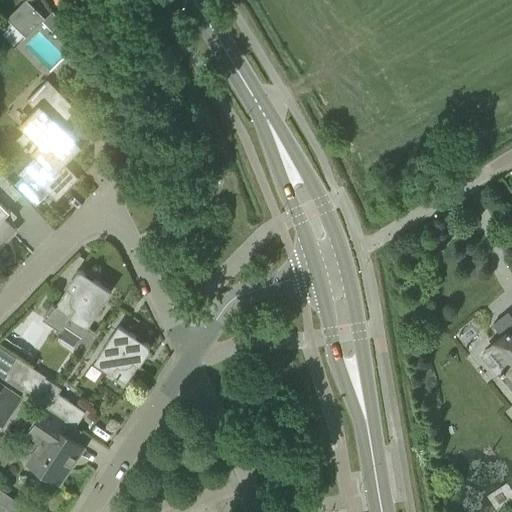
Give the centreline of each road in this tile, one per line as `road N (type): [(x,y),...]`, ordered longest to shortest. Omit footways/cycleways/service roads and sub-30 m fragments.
road 1 (secondary): [(332,274),(299,189),(192,0)]
road 2 (residential): [(0,301),(71,229),(110,220),(187,362)]
road 3 (secondary): [(381,511),(332,274)]
road 4 (residential): [(187,362),(232,300),(332,274)]
road 5 (residential): [(92,511),(187,362)]
road 6 (residential): [(249,483),(187,362)]
